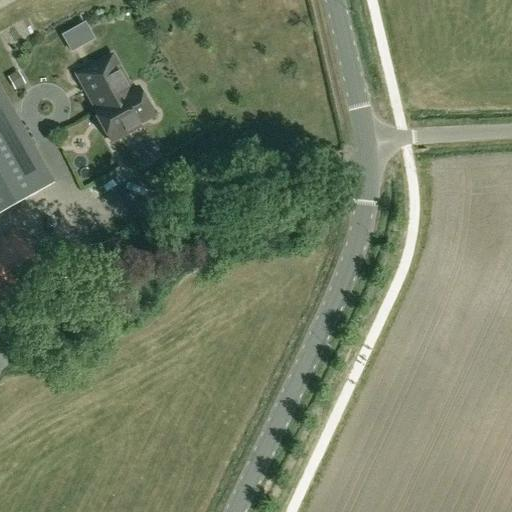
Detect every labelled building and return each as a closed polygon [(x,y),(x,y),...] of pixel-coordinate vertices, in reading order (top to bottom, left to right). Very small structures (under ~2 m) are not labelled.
[(94,40),(85,23),(61,36),(71,53),(94,40)] [(97,112),(117,101),(113,94),(128,85),(112,56),(77,76),(97,112)] [(132,92),(128,85),(113,94),(117,101),(97,112),(95,113),(111,142),(131,131),(130,128),(153,115),(148,106),(149,102),(145,94),(141,93),(138,89),(132,92)] [(0,92),(0,213),(51,185),(0,92)] [(160,161),(157,155),(168,150),(158,130),(135,142),(147,167),(160,161)] [(0,306),(45,283),(18,229),(0,238),(0,306)] [(82,277),(85,252),(69,250),(66,275),(82,277)] [(75,282),(61,281),(59,296),(73,298),(75,282)] [(54,320),(56,297),(42,296),(41,319),(54,320)] [(0,372),(14,354),(0,343),(0,372)]
